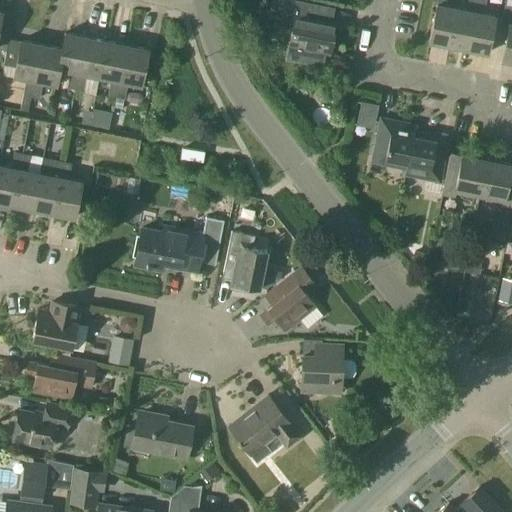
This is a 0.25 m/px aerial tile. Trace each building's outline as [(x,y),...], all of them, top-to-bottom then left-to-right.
[(288,47),(329,54),(335,24),(302,18),(305,3),(292,0),(271,0),(270,11),(294,16),(288,47)] [(428,43),(448,47),(455,9),(446,7),(447,0),(437,0),(436,5),(428,43)] [(448,47),(466,51),(476,0),(467,0),(466,11),(455,9),(448,47)] [(476,0),(466,51),(486,55),(494,17),(483,15),(486,0),(476,0)] [(500,61),(511,63),(511,5),(504,4),(500,22),(508,24),(500,61)] [(64,32),(61,48),(62,48),(58,69),(59,69),(69,71),(67,88),(75,90),(85,37),(64,32)] [(20,111),(28,112),(30,97),(31,97),(42,44),(9,37),(2,68),(14,71),(13,76),(25,79),(20,111)] [(106,41),(85,37),(75,90),(84,91),(87,75),(98,77),(106,41)] [(126,45),(106,41),(98,77),(110,79),(107,97),(115,98),(126,45)] [(42,44),(31,97),(40,99),(43,82),(56,85),(59,69),(58,69),(62,48),(61,48),(42,44)] [(147,49),(126,45),(115,98),(124,100),(126,83),(140,85),(147,49)] [(357,123),(374,125),(377,102),(360,100),(357,123)] [(110,111),(83,109),(82,121),(92,121),(91,124),(109,126),(110,111)] [(405,170),(413,132),(414,125),(380,119),(371,159),(383,161),(382,165),(405,170)] [(404,176),(427,180),(428,176),(439,179),(447,139),(413,132),(405,170),(404,176)] [(0,202),(12,205),(22,154),(13,152),(11,167),(0,165),(0,202)] [(201,166),(203,156),(181,152),(179,162),(201,166)] [(12,205),(32,209),(39,173),(27,171),(30,155),(22,154),(12,205)] [(456,191),(478,196),(485,160),(461,155),(457,172),(446,170),(441,195),(455,198),(456,191)] [(32,209),(52,213),(63,162),(55,160),(51,176),(39,173),(32,209)] [(511,210),(511,208),(511,182),(507,182),(510,165),(485,160),(478,196),(501,200),(500,207),(511,210)] [(52,213),(74,217),(81,181),(68,179),(71,164),(63,162),(52,213)] [(216,214),(230,217),(234,193),(220,191),(216,214)] [(487,235),(505,240),(511,212),(511,211),(494,207),(487,235)] [(162,265),(196,271),(198,260),(215,263),(223,219),(206,216),(202,235),(163,227),(162,233),(141,229),(134,265),(161,270),(162,265)] [(255,237),(231,232),(223,274),(237,277),(235,291),(246,293),(247,287),(260,289),(267,251),(253,248),(255,237)] [(275,320),(284,331),(315,307),(303,291),(313,282),(311,280),(320,273),(310,261),(264,296),(272,306),(260,316),(268,325),(275,320)] [(498,301),(511,300),(511,278),(498,278),(498,301)] [(32,342),(71,350),(79,308),(52,302),(48,319),(36,317),(32,342)] [(133,341),(113,338),(108,362),(128,365),(133,341)] [(300,392),(325,393),(326,381),(340,382),(341,378),(350,378),(355,374),(356,365),(351,358),(342,358),(343,345),(316,344),(316,355),(303,355),(300,392)] [(31,391),(70,399),(73,384),(90,387),(95,364),(50,355),(48,367),(28,363),(25,376),(34,377),(31,391)] [(228,426),(247,450),(260,440),(263,444),(276,434),(286,447),(300,437),(268,395),(228,426)] [(14,441),(53,449),(57,428),(68,430),(72,405),(44,400),(41,416),(19,412),(14,441)] [(131,446),(185,457),(192,425),(163,419),(164,414),(151,412),(150,416),(138,413),(131,446)] [(330,438),(342,455),(359,443),(347,426),(330,438)] [(49,511),(50,507),(40,505),(43,490),(47,463),(24,460),(18,502),(8,500),(5,511),(49,511)] [(325,470),(334,477),(343,467),(335,460),(325,470)] [(71,468),(47,463),(43,490),(69,493),(71,468)] [(69,503),(97,506),(98,490),(105,491),(107,469),(72,466),(69,503)] [(505,511),(479,484),(458,503),(460,506),(455,511),(448,503),(437,511),(505,511)] [(202,511),(197,511),(200,487),(184,485),(170,496),(167,511),(202,511)]
